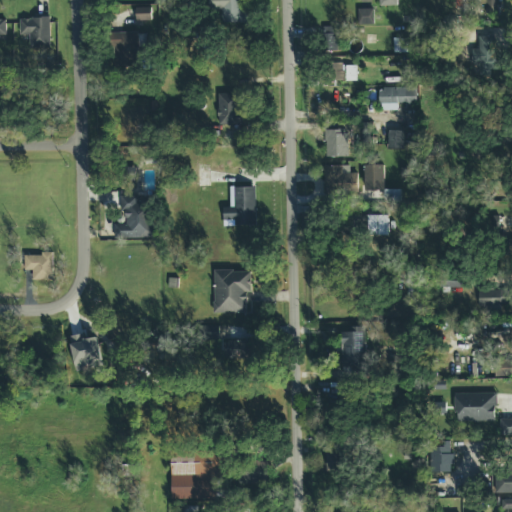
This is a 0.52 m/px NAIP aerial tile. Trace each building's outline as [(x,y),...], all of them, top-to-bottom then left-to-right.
[(220,0),(221,24),(245,23),(244,0),(220,0)] [(396,0),(378,0),(379,7),(397,8),(396,0)] [(498,0),(480,0),(480,14),(498,14),(498,0)] [(150,8),(135,9),(136,22),(151,21),(150,8)] [(358,25),(373,25),(373,10),(358,10),(358,25)] [(29,48),(49,48),(50,19),(20,19),(20,36),(29,36),(29,48)] [(146,49),(145,33),(113,34),(114,67),(139,66),(138,49),(146,49)] [(494,37),(478,38),(478,50),(471,50),(471,70),(495,70),(494,37)] [(393,54),(410,53),(409,39),(393,39),(393,54)] [(356,82),(356,66),(330,65),(330,81),(356,82)] [(415,89),(380,89),(381,111),(397,111),(397,105),(415,104),(415,89)] [(217,95),(218,127),(240,126),(239,94),(217,95)] [(325,157),(347,158),(348,131),(326,130),(325,157)] [(403,150),(404,132),(388,131),(388,150),(403,150)] [(384,166),(366,166),(365,191),(384,192),(384,202),(400,203),(400,192),(384,191),(384,166)] [(357,189),(357,174),(347,174),(347,167),(324,167),(323,188),(357,189)] [(197,172),(197,187),(210,187),(210,172),(197,172)] [(255,226),(255,188),(234,188),(234,208),(223,209),(223,221),(234,221),(234,227),(255,226)] [(153,239),(153,202),(137,202),(137,197),(124,197),(124,225),(114,225),(114,240),(153,239)] [(387,217),(367,217),(367,236),(387,236),(387,217)] [(53,253),(42,253),(42,257),(24,256),(24,271),(33,272),(32,281),(52,281),(53,253)] [(248,271),(213,272),(214,314),(249,314),(248,271)] [(441,288),(463,289),(463,276),(441,275),(441,288)] [(509,304),(509,292),(480,291),(479,311),(501,311),(501,304),(509,304)] [(364,370),(365,330),(342,329),(341,369),(364,370)] [(97,338),(86,340),(85,334),(71,336),(76,371),(102,367),(97,338)] [(227,341),(228,357),(253,356),(253,340),(227,341)] [(495,378),(511,377),(511,361),(494,362),(495,378)] [(496,422),(496,394),(454,394),(455,422),(496,422)] [(434,405),(435,416),(445,415),(445,404),(434,405)] [(511,436),(511,420),(499,420),(499,437),(511,436)] [(451,473),(450,444),(430,445),(431,473),(451,473)] [(217,500),(217,490),(225,489),(225,452),(171,452),(171,500),(217,500)] [(342,454),(326,455),(326,473),(343,472),(342,454)] [(245,486),(268,483),(266,462),(242,465),(245,486)] [(511,499),(501,500),(501,511),(511,510),(511,499)]
